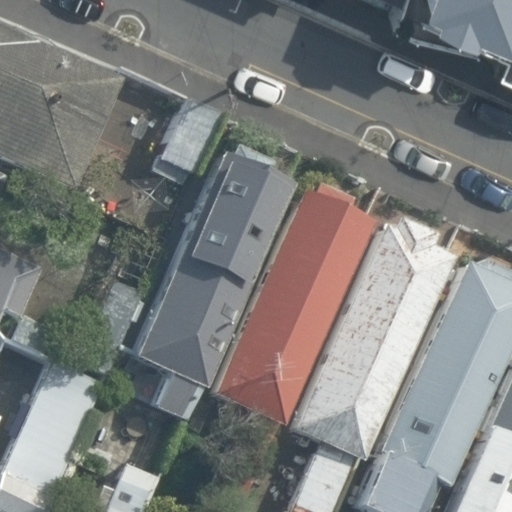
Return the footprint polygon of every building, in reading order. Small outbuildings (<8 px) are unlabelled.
[(508,0),(446,0),(499,22),(508,0)] [(110,78),(0,31),(0,158),(63,186),(110,78)] [(281,177),(210,145),(98,396),(168,428),(281,177)] [(229,511),(368,217),(299,185),(155,492),(198,511),(229,511)] [(323,511),(442,255),(374,223),(280,428),(307,440),(273,511),(323,511)] [(0,310),(22,263),(0,252),(0,310)] [(420,511),(511,307),(511,286),(458,262),(350,502),(373,511),(420,511)] [(0,509),(5,511),(33,511),(97,377),(44,352),(0,445),(0,509)] [(511,511),(511,352),(442,511),(511,511)] [(139,511),(155,474),(104,453),(80,511),(139,511)]
